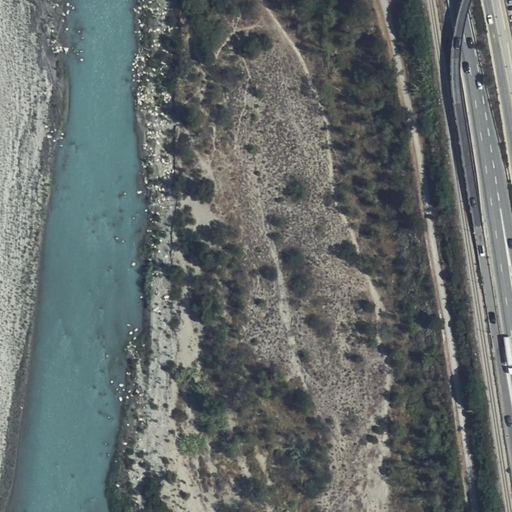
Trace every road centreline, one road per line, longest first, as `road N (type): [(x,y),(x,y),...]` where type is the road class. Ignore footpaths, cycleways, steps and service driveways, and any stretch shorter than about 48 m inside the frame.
road 1 (track): [(380,0),(404,86),(471,511)]
road 2 (primary): [(468,0),(457,81),(511,436)]
road 3 (primary): [(481,124),(511,327)]
road 4 (primary): [(459,0),(481,124)]
road 5 (primary): [(511,123),(490,0)]
road 6 (primary): [(481,124),(511,244)]
